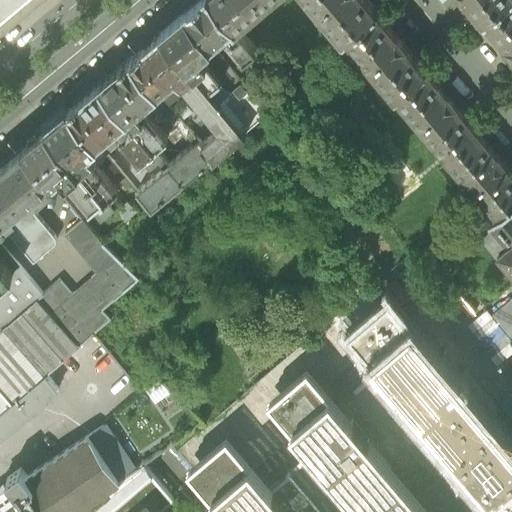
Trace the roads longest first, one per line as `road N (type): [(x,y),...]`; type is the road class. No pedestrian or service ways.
road 1 (secondary): [(0,117),(138,0)]
road 2 (tertiary): [(511,113),(417,0)]
